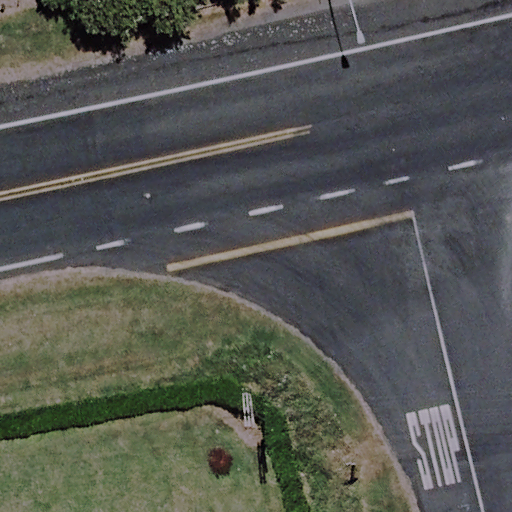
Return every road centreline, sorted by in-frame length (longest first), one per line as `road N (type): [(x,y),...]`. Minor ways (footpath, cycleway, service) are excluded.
road 1 (unclassified): [(484,511),(379,115)]
road 2 (tertiary): [(0,197),(379,115)]
road 3 (tertiary): [(379,115),(511,85)]
